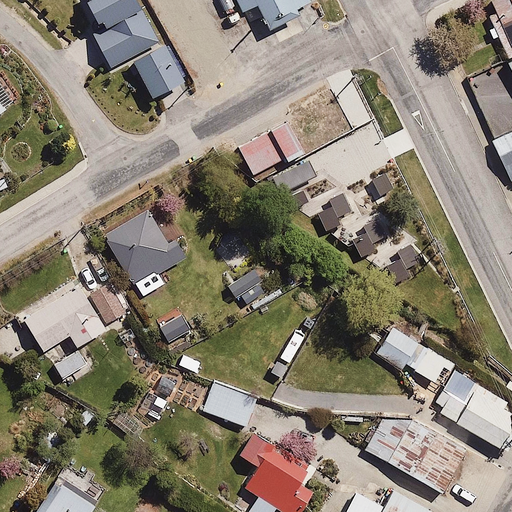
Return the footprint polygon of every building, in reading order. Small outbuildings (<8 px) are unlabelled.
[(87,0),(87,6),(98,23),(88,29),(109,69),(131,57),(163,40),(142,0),(87,0)] [(266,0),(279,25),(329,0),(266,0)] [(511,0),(501,0),(511,21),(511,0)] [(163,40),(131,57),(154,101),(189,83),(167,38),(163,40)] [(0,115),(18,104),(0,76),(0,115)] [(283,194),(286,192),(294,208),(308,201),(300,186),(320,175),(318,172),(336,163),(328,147),(311,156),(291,117),(238,144),(254,175),(269,167),(283,194)] [(511,129),(503,134),(511,152),(511,129)] [(344,190),(328,198),(331,204),(316,211),(323,226),(354,212),(344,190)] [(150,257),(165,248),(143,208),(103,231),(142,298),(168,284),(159,268),(156,269),(150,257)] [(357,260),(376,250),(373,243),(386,237),(376,217),(362,224),(365,231),(347,240),(357,260)] [(394,284),(411,274),(408,269),(421,262),(410,243),(395,251),(399,258),(384,266),(394,284)] [(258,263),(226,285),(236,300),(268,277),(258,263)] [(27,325),(43,351),(69,335),(77,348),(108,329),(105,324),(89,297),(77,277),(13,315),(21,329),(27,325)] [(89,297),(105,324),(127,311),(111,284),(89,297)] [(29,348),(11,321),(0,328),(0,353),(7,363),(29,348)] [(89,369),(76,349),(55,363),(68,382),(89,369)] [(511,389),(473,370),(450,414),(511,445),(511,389)] [(202,397),(205,398),(201,408),(246,427),(259,395),(214,376),(209,387),(206,386),(202,397)] [(482,440),(420,409),(394,459),(456,491),(482,440)] [(277,443),(253,430),(240,451),(259,463),(246,483),(256,490),(245,507),(252,511),(276,511),(278,510),(280,511),(302,511),(314,493),(304,487),(310,478),(271,453),(277,443)] [(63,479),(59,477),(36,511),(93,511),(108,489),(97,481),(95,484),(70,468),(63,479)] [(395,500),(372,489),(360,511),(440,511),(444,504),(403,484),(395,500)]
